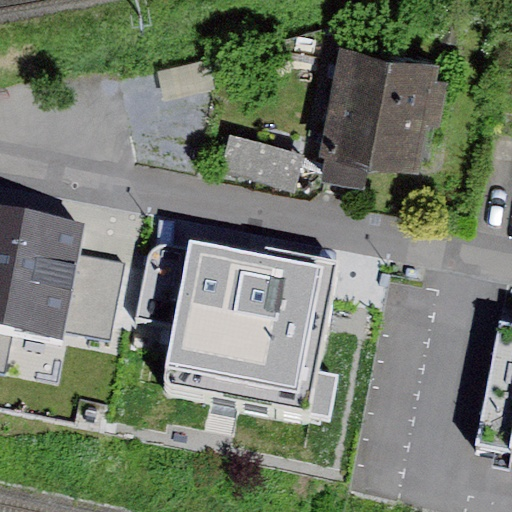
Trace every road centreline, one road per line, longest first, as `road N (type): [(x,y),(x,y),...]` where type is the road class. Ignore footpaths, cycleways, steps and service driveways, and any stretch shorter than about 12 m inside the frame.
road 1 (residential): [(511,260),(0,154)]
road 2 (unknown): [(447,247),(436,444),(511,472)]
